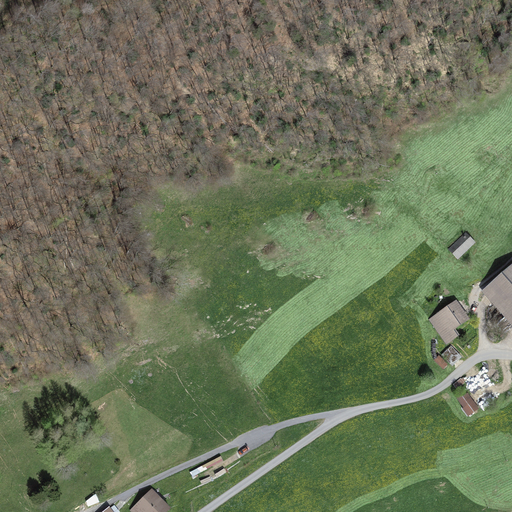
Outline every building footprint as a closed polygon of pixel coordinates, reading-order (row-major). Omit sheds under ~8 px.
[(465,234),(449,249),(457,258),(474,243),(465,234)] [(511,317),(511,269),(479,297),(488,308),(497,300),(499,302),(511,317)] [(488,308),(490,310),(499,302),(497,300),(488,308)] [(456,329),(455,328),(467,320),(455,304),(431,321),(443,338),(456,329)] [(443,338),(447,344),(460,335),(455,328),(456,329),(443,338)] [(442,355),(453,366),(462,358),(451,347),(442,355)] [(434,360),(443,369),(448,365),(439,356),(434,360)] [(469,416),(481,411),(473,393),(461,397),(469,416)] [(165,511),(168,510),(151,492),(132,510),(134,511),(165,511)]
